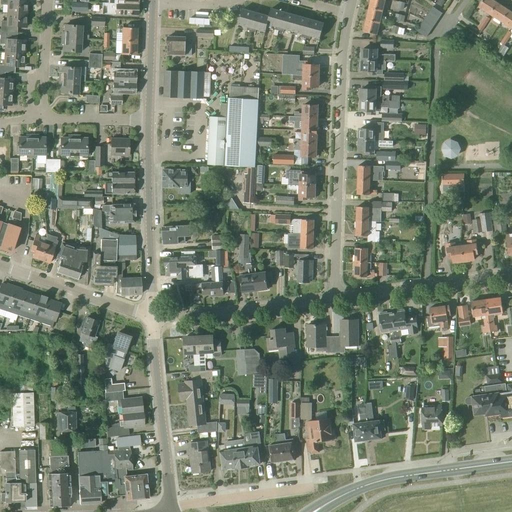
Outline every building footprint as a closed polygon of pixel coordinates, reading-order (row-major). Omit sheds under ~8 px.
[(1,0),(2,5),(8,6),(8,14),(26,15),(26,1),(15,1),(15,0),(1,0)] [(382,11),(384,0),(370,0),(369,8),(382,11)] [(490,15),(497,3),(492,0),(482,0),(478,7),(490,15)] [(84,13),(85,4),(71,3),(71,12),(84,13)] [(501,22),(508,10),(497,3),(490,15),(501,22)] [(137,5),(108,4),(106,4),(102,4),(102,15),(107,15),(115,15),(137,16),(137,5)] [(426,37),(442,14),(432,7),(416,31),(426,37)] [(379,23),(382,11),(369,8),(366,20),(379,23)] [(250,31),(256,13),(243,9),(238,25),(247,27),(247,30),(250,31)] [(269,17),(267,24),(279,28),(283,12),(271,9),(269,17)] [(511,29),(511,12),(508,10),(501,22),(511,29)] [(293,32),(297,16),(283,12),(279,28),(293,32)] [(264,32),(267,24),(269,17),(256,13),(250,31),(255,33),(256,30),(264,32)] [(1,21),(0,30),(0,32),(13,34),(14,27),(25,28),(26,15),(8,14),(7,21),(1,21)] [(305,38),(310,20),(297,16),(293,32),(302,34),(301,37),(305,38)] [(485,16),(481,22),(486,25),(490,19),(485,16)] [(104,27),(104,18),(91,18),(90,26),(104,27)] [(310,20),(305,38),(310,39),(310,36),(319,39),(324,23),(310,20)] [(377,35),(379,23),(366,20),(363,32),(377,35)] [(486,25),(481,22),(477,29),(482,31),(486,25)] [(61,39),(84,40),(87,40),(87,36),(81,35),(82,27),(64,26),(64,33),(61,33),(61,39)] [(121,42),(136,42),(137,29),(122,28),(121,42)] [(0,32),(0,44),(6,45),(5,53),(23,54),(24,41),(13,40),(13,34),(0,32)] [(191,56),(192,45),(185,45),(185,38),(168,37),(166,39),(166,43),(168,45),(167,55),(185,56),(185,55),(191,56)] [(506,39),(504,37),(500,43),(503,45),(504,46),(509,39),(506,38),(506,39)] [(84,44),(84,40),(61,39),(61,44),(63,44),(63,52),(80,53),(80,44),(84,44)] [(136,56),(136,42),(121,42),(121,55),(136,56)] [(504,46),(503,45),(497,53),(503,57),(508,49),(504,46)] [(314,55),(314,47),(303,47),(302,55),(314,55)] [(362,60),(386,61),(395,61),(395,55),(384,55),(379,55),(377,57),(377,47),(370,47),(370,50),(362,50),(362,52),(361,53),(360,57),(362,58),(362,60)] [(0,72),(1,73),(11,73),(11,67),(22,67),(23,54),(5,53),(5,61),(0,60),(0,72)] [(385,70),(386,61),(362,60),(361,63),(360,63),(360,68),(361,68),(361,71),(369,72),(369,75),(376,75),(382,75),(382,70),(385,70)] [(283,70),(283,74),(293,74),(293,75),(318,76),(318,74),(320,74),(320,69),(319,68),(319,66),(311,65),(311,63),(304,62),(303,72),(299,72),(299,70),(299,63),(293,63),(293,64),(284,63),(284,70),(283,70)] [(82,82),(84,82),(85,76),(79,76),(79,67),(71,66),(70,68),(62,68),(61,75),(59,75),(59,80),(82,82)] [(203,99),(204,73),(165,71),(164,97),(203,99)] [(0,92),(11,93),(12,79),(1,79),(1,73),(0,72),(0,92)] [(113,83),(135,84),(135,73),(113,72),(113,83)] [(384,81),(403,82),(403,81),(404,74),(384,74),(384,81)] [(293,75),(292,80),(303,81),(303,90),(310,90),(310,87),(318,87),(318,84),(319,84),(319,79),(318,78),(318,76),(293,75)] [(82,86),(82,82),(59,80),(58,86),(61,86),(60,94),(69,94),(69,96),(77,97),(78,86),(82,86)] [(383,81),(383,90),(407,91),(408,81),(403,81),(403,82),(384,81),(383,81)] [(134,95),(135,84),(113,83),(112,94),(110,94),(110,105),(121,105),(121,94),(134,95)] [(295,95),(295,87),(277,86),(277,94),(281,94),(295,95)] [(207,162),(207,165),(247,167),(255,168),(255,162),(258,100),(259,88),(245,87),(244,99),(230,98),(228,98),(228,99),(227,130),(209,129),(207,162)] [(359,93),(359,97),(360,98),(360,100),(389,101),(389,96),(381,96),(381,87),(369,87),(369,90),(361,89),(360,92),(359,93)] [(0,105),(10,106),(11,93),(0,92),(0,105)] [(294,104),(295,95),(279,95),(279,103),(294,104)] [(98,104),(99,97),(86,96),(85,103),(98,104)] [(359,103),(359,108),(360,108),(360,111),(368,111),(368,114),(378,114),(378,113),(380,113),(380,107),(380,106),(388,107),(388,108),(399,109),(399,102),(389,101),(360,100),(360,103),(359,103)] [(294,117),(317,118),(317,106),(304,105),(303,114),(299,114),(299,112),(294,112),(294,117)] [(269,121),(269,115),(259,115),(258,124),(263,124),(263,121),(269,121)] [(316,131),(317,118),(294,117),(294,122),(298,122),(298,120),(303,121),(303,131),(316,131)] [(418,125),(417,135),(425,135),(426,125),(418,125)] [(359,132),(358,133),(358,137),(359,138),(359,140),(374,141),(382,141),(383,136),(378,136),(378,137),(374,137),(374,127),(367,127),(367,130),(359,129),(359,132)] [(316,145),(316,131),(303,131),(302,141),(298,141),(298,139),(293,139),(293,144),(316,145)] [(31,159),(32,136),(26,136),(26,138),(19,138),(18,147),(16,147),(16,155),(27,156),(27,158),(31,159)] [(32,136),(31,159),(35,159),(35,156),(46,156),(46,147),(44,147),(44,138),(37,138),(37,136),(32,136)] [(73,160),(74,136),(68,136),(68,139),(60,138),(60,147),(58,147),(58,156),(68,156),(68,160),(73,160)] [(74,136),(73,160),(76,160),(76,156),(88,156),(88,148),(86,147),(86,139),(79,139),(79,136),(74,136)] [(272,147),(272,138),(258,138),(258,146),(272,147)] [(128,156),(128,140),(110,139),(110,156),(128,156)] [(357,143),(357,148),(358,148),(358,151),(366,151),(366,154),(373,155),(373,150),(378,150),(378,147),(392,148),(393,141),(382,141),(374,141),(359,140),(359,142),(357,143)] [(458,142),(451,140),(444,143),(441,150),(444,156),(451,159),(458,156),(461,149),(458,142)] [(316,157),(316,145),(293,144),(293,150),(302,150),(302,156),(316,157)] [(105,167),(105,162),(103,162),(103,147),(95,147),(94,167),(105,167)] [(395,161),(396,153),(376,152),(376,160),(395,161)] [(294,165),(294,155),(273,155),(273,164),(294,165)] [(386,161),(386,170),(400,170),(400,162),(386,161)] [(358,166),(358,180),(369,181),(378,181),(378,171),(383,172),(384,172),(384,167),(358,166)] [(256,168),(255,168),(247,167),(246,174),(244,174),(243,203),(254,204),(256,168)] [(163,170),(162,188),(180,188),(188,188),(187,170),(163,170)] [(286,170),(285,179),(288,179),(288,185),(287,185),(287,186),(291,186),(315,186),(315,184),(316,184),(316,179),(315,178),(315,175),(307,175),(307,172),(300,172),(300,171),(286,170)] [(111,184),(133,184),(133,173),(106,173),(106,178),(111,178),(111,184)] [(46,185),(45,199),(56,199),(58,174),(50,174),(49,185),(46,185)] [(41,191),(41,180),(34,179),(33,190),(41,191)] [(358,180),(357,195),(369,195),(377,195),(377,191),(369,190),(369,181),(358,180)] [(111,184),(104,184),(104,195),(133,195),(133,184),(111,184)] [(287,186),(287,190),(299,191),(299,200),(306,200),(306,197),(314,197),(314,194),(316,194),(316,189),(315,188),(315,186),(291,186),(287,186)] [(398,202),(398,194),(382,194),(382,201),(398,202)] [(294,206),(294,197),(276,196),(275,204),(294,206)] [(76,198),(57,197),(56,209),(76,209),(76,198)] [(76,198),(76,209),(91,210),(91,199),(76,198)] [(356,221),(376,222),(381,222),(381,212),(392,212),(392,202),(381,202),(381,209),(369,209),(369,207),(357,207),(356,221)] [(109,213),(134,212),(133,205),(108,206),(101,206),(101,212),(109,214),(109,213)] [(20,221),(20,214),(13,211),(11,218),(20,221)] [(109,213),(109,214),(109,224),(134,223),(134,212),(109,213)] [(474,233),(482,232),(492,231),(490,213),(479,214),(480,219),(472,220),(474,233)] [(290,224),(290,215),(276,215),(276,224),(290,224)] [(438,234),(448,235),(449,217),(440,216),(438,234)] [(291,221),(291,226),(293,226),(293,234),(301,234),(313,235),(313,220),(302,220),(294,219),(291,221)] [(497,234),(507,232),(505,219),(496,221),(497,234)] [(376,232),(376,222),(356,221),(356,236),(367,236),(367,242),(379,243),(379,232),(376,232)] [(4,224),(0,236),(0,247),(0,248),(11,252),(18,228),(4,224)] [(163,244),(185,243),(185,236),(190,236),(189,226),(162,227),(163,244)] [(45,245),(39,260),(49,264),(55,245),(56,245),(57,241),(55,241),(56,238),(46,234),(46,236),(46,239),(44,244),(45,245)] [(250,260),(250,253),(248,254),(249,235),(240,234),(239,258),(243,258),(245,276),(240,276),(242,292),(255,290),(252,275),(250,260)] [(288,234),(287,249),(313,249),(313,235),(301,234),(293,234),(288,234)] [(35,235),(30,250),(34,251),(32,258),(39,260),(45,245),(44,244),(37,242),(39,237),(35,235)] [(118,235),(117,261),(123,261),(135,261),(134,236),(118,235)] [(224,235),(211,236),(212,244),(212,251),(216,251),(224,251),(225,251),(224,243),(224,235)] [(116,262),(117,240),(100,240),(100,253),(93,253),(91,277),(93,277),(92,285),(111,286),(112,277),(115,277),(115,268),(113,268),(113,261),(116,262)] [(461,247),(464,262),(470,261),(469,260),(474,260),(473,254),(477,254),(475,240),(468,241),(468,246),(461,247)] [(66,244),(61,242),(57,254),(58,254),(56,259),(61,260),(56,273),(67,276),(73,257),(75,252),(75,248),(75,244),(66,244)] [(464,262),(461,247),(455,248),(454,243),(446,244),(448,258),(452,257),(453,263),(458,262),(458,263),(464,262)] [(89,249),(75,248),(75,252),(73,257),(67,276),(77,280),(81,267),(80,266),(81,262),(88,262),(89,249)] [(355,263),(371,263),(371,253),(375,254),(375,249),(355,248),(355,263)] [(224,261),(224,251),(216,251),(216,252),(216,258),(216,262),(224,262),(224,261)] [(276,266),(284,266),(283,251),(275,251),(276,266)] [(285,266),(293,266),(293,255),(284,255),(285,266)] [(178,266),(192,265),(196,265),(195,257),(164,258),(165,267),(166,267),(166,269),(178,268),(178,266)] [(252,275),(255,290),(267,289),(266,281),(273,280),(272,272),(265,273),(256,274),(255,269),(258,268),(257,263),(253,264),(253,260),(250,260),(252,275)] [(309,283),(309,278),(312,278),(312,261),(298,260),(298,266),(296,266),(295,274),(298,274),(297,283),(309,283)] [(121,279),(121,272),(124,269),(124,263),(117,264),(117,280),(116,280),(115,294),(120,296),(140,295),(140,279),(121,279)] [(371,272),(371,263),(355,263),(354,277),(366,277),(374,277),(374,272),(371,272)] [(178,268),(166,269),(166,276),(178,276),(178,279),(194,278),(193,270),(192,270),(192,265),(178,266),(178,268)] [(212,283),(223,282),(222,267),(211,267),(212,283)] [(223,295),(223,292),(229,291),(228,282),(212,283),(202,284),(203,295),(214,294),(214,296),(223,295)] [(0,308),(6,311),(14,287),(6,285),(6,286),(2,284),(0,288),(0,308)] [(17,315),(25,292),(21,291),(21,290),(14,287),(6,311),(17,315)] [(28,319),(36,296),(25,292),(17,315),(28,319)] [(40,323),(47,300),(46,300),(47,297),(41,295),(40,298),(36,296),(28,319),(40,323)] [(501,298),(486,300),(490,332),(497,331),(496,325),(494,326),(493,318),(495,318),(494,314),(503,313),(501,298)] [(51,327),(59,304),(47,300),(40,323),(51,327)] [(486,300),(471,302),(472,311),(471,312),(472,315),(473,316),(473,317),(481,316),(482,319),(483,319),(484,327),(482,327),(483,333),(490,332),(486,300)] [(471,304),(461,304),(461,323),(471,323),(471,304)] [(448,329),(447,321),(446,316),(450,315),(448,306),(445,306),(430,308),(431,317),(427,318),(428,328),(440,326),(440,330),(448,329)] [(396,313),(392,313),(394,331),(395,337),(400,336),(400,337),(402,336),(401,335),(401,330),(406,329),(408,329),(409,335),(418,333),(415,317),(405,318),(404,312),(404,310),(397,311),(397,313),(396,313)] [(392,313),(379,315),(382,333),(394,331),(392,313)] [(92,350),(97,338),(93,337),(98,322),(86,318),(81,333),(78,342),(85,344),(84,347),(92,350)] [(340,337),(333,337),(333,353),(341,353),(341,346),(344,346),(358,346),(358,320),(340,321),(340,337)] [(307,325),(307,347),(316,347),(316,352),(325,352),(325,353),(333,353),(333,337),(326,337),(325,325),(307,325)] [(270,338),(266,338),(267,351),(278,350),(279,358),(294,357),(293,348),(295,348),(293,332),(285,333),(285,328),(269,330),(270,338)] [(109,344),(104,358),(107,359),(104,366),(108,368),(108,369),(119,373),(123,360),(122,360),(124,353),(129,337),(117,333),(113,346),(112,345),(109,344)] [(213,335),(198,336),(200,371),(206,371),(206,366),(205,359),(207,359),(207,354),(212,354),(212,356),(215,358),(220,357),(221,355),(221,341),(214,341),(213,335)] [(198,336),(183,337),(184,355),(193,355),(194,365),(188,365),(189,372),(191,372),(200,371),(198,336)] [(444,362),(453,362),(453,337),(444,337),(444,362)] [(65,355),(65,345),(55,345),(55,355),(65,355)] [(365,369),(364,358),(352,358),(352,367),(361,366),(361,370),(365,369)] [(253,374),(255,374),(260,374),(260,360),(245,361),(246,375),(253,374)] [(245,361),(237,361),(238,376),(246,375),(245,361)] [(417,376),(418,370),(415,367),(402,367),(402,376),(417,376)] [(187,383),(178,384),(181,400),(186,400),(189,399),(189,404),(196,403),(196,401),(201,401),(199,380),(200,380),(200,379),(212,378),(212,377),(212,372),(212,371),(206,371),(200,371),(191,372),(192,381),(187,382),(187,383)] [(487,384),(502,382),(500,374),(486,376),(487,384)] [(254,375),(253,388),(259,388),(259,394),(266,394),(267,375),(254,375)] [(105,380),(105,393),(114,392),(121,391),(120,383),(112,384),(111,379),(105,380)] [(277,404),(278,380),(268,380),(268,404),(277,404)] [(12,427),(33,426),(32,383),(18,384),(19,393),(11,394),(12,427)] [(511,384),(506,386),(505,384),(485,387),(485,392),(482,393),(482,389),(475,390),(476,397),(465,398),(466,405),(473,404),(475,414),(486,413),(486,415),(500,413),(501,417),(511,415),(511,384)] [(413,400),(414,386),(407,386),(405,400),(413,400)] [(105,402),(115,401),(114,392),(105,393),(104,393),(105,402)] [(219,394),(219,405),(233,405),(234,395),(219,394)] [(122,414),(142,412),(140,398),(116,401),(117,408),(121,407),(122,414)] [(309,403),(309,398),(301,398),(301,420),(306,420),(307,421),(310,439),(307,440),(309,453),(318,452),(316,442),(335,440),(333,431),(331,431),(329,419),(311,421),(312,403),(309,403)] [(190,409),(188,409),(189,426),(197,425),(198,434),(216,432),(217,422),(204,424),(201,401),(196,401),(196,403),(189,404),(190,409)] [(300,418),(300,403),(290,403),(290,418),(300,418)] [(365,414),(364,411),(364,405),(359,405),(359,411),(361,424),(354,425),(356,443),(362,442),(362,440),(368,439),(365,414)] [(423,430),(430,429),(430,426),(441,425),(441,406),(423,406),(423,430)] [(57,432),(75,432),(75,413),(75,407),(67,407),(68,413),(57,413),(57,432)] [(142,412),(122,414),(123,422),(119,422),(119,429),(143,427),(142,412)] [(365,414),(368,439),(375,439),(375,441),(381,440),(380,431),(384,430),(383,421),(371,422),(370,413),(365,414)] [(39,440),(50,440),(49,424),(39,424),(39,440)] [(117,428),(106,429),(106,438),(118,436),(117,428)] [(259,432),(244,434),(244,440),(244,442),(244,443),(245,448),(247,466),(259,465),(257,449),(261,449),(259,432)] [(278,462),(283,461),(280,434),(275,435),(276,445),(269,446),(271,463),(272,462),(274,464),(277,464),(278,462)] [(280,434),(283,461),(288,460),(290,462),(293,461),(294,459),(295,459),(293,439),(285,441),(284,434),(280,434)] [(117,449),(113,450),(116,480),(118,480),(119,486),(121,486),(122,496),(125,495),(126,501),(148,498),(146,475),(126,477),(125,470),(132,469),(129,446),(140,445),(139,435),(115,438),(116,448),(117,448),(117,449)] [(99,451),(107,451),(106,438),(97,439),(99,451)] [(246,469),(247,466),(245,448),(244,443),(244,440),(233,441),(233,450),(235,468),(239,467),(242,469),(246,469)] [(223,470),(235,468),(233,450),(233,441),(224,442),(224,445),(220,446),(223,470)] [(193,474),(210,471),(206,442),(189,444),(193,474)] [(17,502),(18,505),(24,503),(25,508),(34,506),(34,508),(35,507),(34,450),(19,451),(19,475),(16,475),(16,479),(15,479),(17,479),(17,486),(16,488),(16,495),(17,495),(17,502)] [(116,480),(113,450),(107,451),(99,451),(77,452),(78,476),(77,476),(79,505),(100,503),(100,495),(110,495),(110,496),(122,496),(121,486),(119,486),(118,480),(116,480)] [(15,479),(14,452),(0,452),(0,468),(5,470),(5,484),(4,484),(5,494),(0,494),(1,502),(5,502),(7,505),(12,505),(14,502),(17,502),(17,495),(16,495),(16,488),(17,486),(17,479),(15,479)] [(70,506),(68,467),(67,456),(48,457),(49,468),(47,469),(47,481),(46,481),(47,497),(48,497),(49,507),(62,506),(70,506)]
